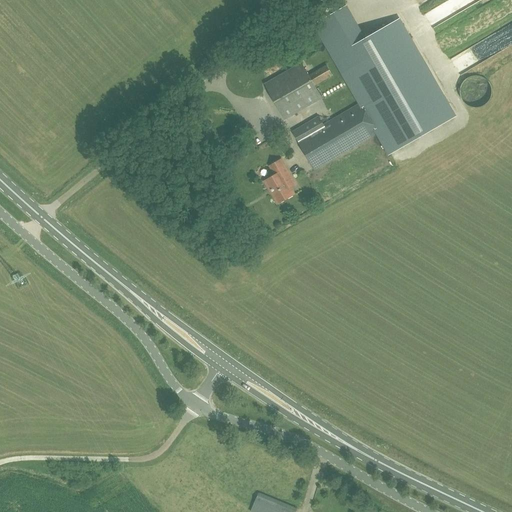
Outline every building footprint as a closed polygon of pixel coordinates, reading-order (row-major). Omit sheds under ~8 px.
[(374,102),(364,107),(362,103),(323,126),(319,118),(293,132),(315,171),(379,133),(369,115),(378,109),(398,144),(443,119),(389,27),(356,46),(337,12),(315,25),(334,59),(346,52),(374,102)] [(327,65),(309,75),(301,61),(266,82),(288,121),(323,100),(315,87),(334,76),(327,65)] [(207,120),(195,124),(205,151),(216,147),(207,120)] [(291,187),(296,184),(282,159),(270,166),(276,175),(265,181),(278,203),(295,194),(291,187)] [(259,493),(255,502),(251,511),(252,511),(296,511),(298,509),(259,493)]
